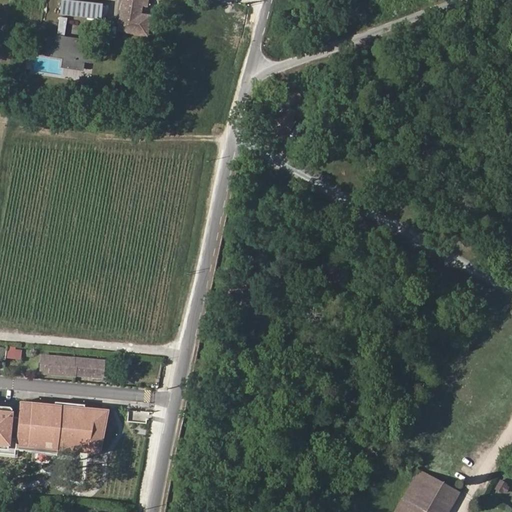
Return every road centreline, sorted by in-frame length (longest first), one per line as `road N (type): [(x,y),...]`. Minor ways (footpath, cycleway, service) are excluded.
road 1 (residential): [(252,74),(218,188),(150,511)]
road 2 (residential): [(252,74),(460,0)]
road 3 (unknown): [(183,346),(0,323)]
road 4 (unknown): [(173,394),(3,388)]
